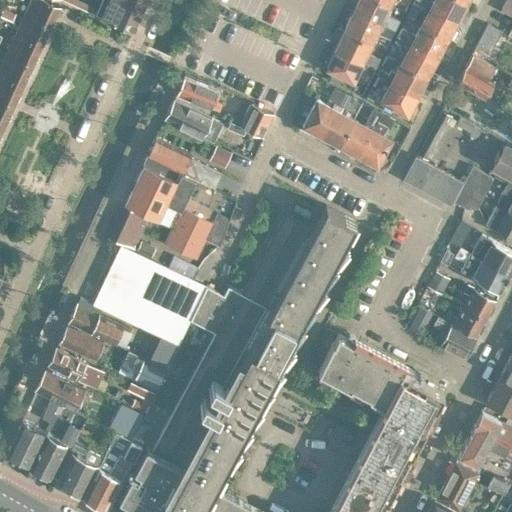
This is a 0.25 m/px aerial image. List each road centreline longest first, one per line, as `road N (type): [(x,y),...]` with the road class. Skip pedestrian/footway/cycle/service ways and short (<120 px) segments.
road 1 (residential): [(0,448),(210,0)]
road 2 (residential): [(0,330),(154,0)]
road 3 (residential): [(474,375),(375,325),(428,217),(385,193)]
road 4 (residential): [(488,0),(385,193)]
road 5 (residential): [(404,511),(474,375)]
road 6 (residential): [(211,270),(271,132)]
road 7 (residential): [(332,0),(271,132)]
road 8 (residential): [(385,193),(271,132)]
